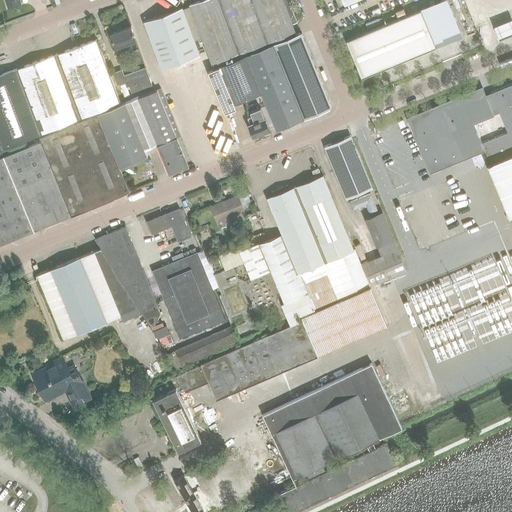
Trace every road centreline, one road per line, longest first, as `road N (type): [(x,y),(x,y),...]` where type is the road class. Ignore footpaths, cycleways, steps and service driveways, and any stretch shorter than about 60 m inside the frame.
road 1 (unclassified): [(0,260),(351,115)]
road 2 (unclassified): [(132,511),(98,471),(0,397)]
road 3 (unclassified): [(351,115),(511,48)]
road 4 (unclassified): [(305,0),(351,115)]
